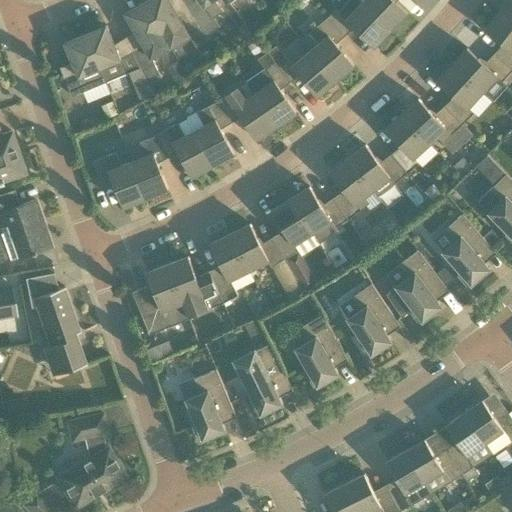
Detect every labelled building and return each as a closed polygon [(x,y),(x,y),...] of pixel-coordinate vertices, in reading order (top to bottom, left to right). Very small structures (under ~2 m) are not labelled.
[(169,0),(147,0),(145,2),(170,46),(189,36),(202,27),(188,6),(177,13),(169,0)] [(202,27),(207,35),(220,27),(213,18),(223,11),(214,0),(196,0),(188,6),(202,27)] [(364,0),(362,2),(391,29),(407,12),(394,0),(364,0)] [(511,0),(507,0),(499,12),(511,21),(511,0)] [(140,68),(148,84),(161,77),(151,57),(170,46),(145,2),(125,13),(138,36),(127,43),(140,68)] [(327,17),(345,35),(354,27),(374,47),(391,29),(362,2),(346,19),(336,9),(327,17)] [(511,21),(499,12),(485,29),(504,43),(494,53),(511,68),(511,21)] [(310,50),(336,80),(354,65),(336,43),(345,35),(327,17),(309,32),(319,43),(310,50)] [(86,34),(105,81),(106,82),(140,68),(127,43),(116,49),(106,25),(86,34)] [(75,67),(62,72),(66,82),(71,95),(72,94),(105,81),(86,34),(65,42),(75,67)] [(318,96),(336,80),(310,50),(293,65),(284,54),(276,45),(267,52),(290,82),(300,74),(318,96)] [(452,64),(482,91),(496,76),(502,81),(511,70),(511,68),(494,53),(484,64),(467,48),(452,64)] [(290,82),(267,52),(267,51),(258,58),(265,68),(247,82),(254,93),(276,126),(296,112),(280,89),(290,82)] [(444,106),(463,124),(474,113),(468,107),(482,91),(452,64),(437,81),(455,96),(444,106)] [(218,101),(231,122),(241,116),(257,139),(276,126),(254,93),(245,99),(237,87),(218,100),(218,101)] [(443,143),(463,124),(444,106),(434,115),(418,98),(402,113),(429,143),(437,136),(443,143)] [(204,125),(194,130),(213,165),(234,154),(221,129),(231,122),(218,101),(212,104),(197,112),(204,125)] [(414,157),(429,143),(402,113),(386,128),(402,145),(391,154),(407,173),(419,163),(414,157)] [(157,134),(168,157),(179,151),(192,176),(213,165),(194,130),(185,135),(178,123),(157,134)] [(0,183),(2,183),(2,181),(25,173),(19,156),(16,156),(13,148),(16,146),(11,131),(0,134),(0,183)] [(131,161),(146,198),(168,189),(157,163),(168,157),(157,134),(147,139),(152,153),(131,161)] [(348,158),(372,190),(381,201),(381,200),(378,196),(394,183),(407,173),(391,154),(380,163),(366,144),(348,158)] [(131,161),(121,165),(116,152),(93,161),(102,185),(113,181),(124,206),(146,198),(131,161)] [(333,198),(348,219),(361,210),(367,205),(369,209),(381,201),(372,190),(348,158),(331,171),(345,189),(333,198)] [(511,179),(506,173),(489,190),(478,201),(489,212),(508,231),(504,235),(511,242),(511,179)] [(334,228),(348,219),(333,198),(322,206),(309,186),(291,198),(312,232),(319,243),(337,232),(334,228)] [(13,190),(0,194),(0,233),(1,233),(10,259),(30,252),(31,254),(34,253),(34,251),(50,245),(44,228),(42,229),(39,221),(42,220),(35,200),(19,205),(13,190)] [(312,232),(291,198),(272,210),(285,229),(273,237),(285,259),(298,250),(294,243),(312,232)] [(462,213),(444,229),(455,241),(443,251),(461,271),(457,274),(468,287),(490,268),(481,258),(493,248),(462,213)] [(230,234),(249,269),(267,260),(271,267),(285,259),(273,237),(261,244),(250,224),(230,234)] [(209,271),(216,288),(219,294),(223,302),(237,295),(233,286),(230,279),(249,269),(230,234),(211,244),(221,264),(209,271)] [(402,316),(409,311),(419,323),(442,306),(434,295),(446,286),(418,249),(386,273),(395,287),(386,294),(402,316)] [(188,256),(167,264),(182,302),(188,316),(208,308),(205,300),(219,294),(216,288),(209,271),(196,278),(188,256)] [(146,286),(133,292),(143,316),(149,334),(189,319),(189,317),(188,316),(182,302),(167,264),(147,272),(153,287),(147,289),(146,286)] [(53,273),(24,278),(28,298),(30,308),(31,307),(31,306),(35,305),(49,346),(42,348),(42,350),(43,349),(49,366),(52,375),(67,370),(86,364),(85,363),(84,363),(77,342),(75,342),(72,335),(80,332),(79,331),(78,331),(66,297),(68,297),(64,287),(56,290),(51,275),(53,274),(53,273)] [(363,340),(359,343),(368,356),(392,340),(385,329),(397,321),(386,304),(371,283),(351,296),(360,310),(348,318),(363,340)] [(14,287),(0,289),(0,318),(19,315),(14,287)] [(322,314),(301,327),(309,340),(296,348),(309,371),(305,373),(314,388),(338,373),(332,362),(345,354),(322,314)] [(248,354),(234,361),(242,375),(254,399),(249,401),(257,416),(282,403),(276,391),(290,384),(281,367),(269,343),(248,354)] [(234,411),(226,393),(216,369),(213,370),(194,378),(180,384),(186,399),(196,423),(192,425),(199,440),(225,429),(220,417),(234,411)] [(4,401),(7,418),(27,415),(25,398),(4,401)] [(483,399),(464,412),(493,453),(511,439),(511,417),(509,413),(498,421),(483,399)] [(450,453),(462,474),(467,481),(479,473),(474,466),(493,453),(464,412),(446,425),(461,446),(450,453)] [(56,475),(65,491),(74,506),(124,477),(107,448),(105,449),(102,434),(106,432),(102,413),(83,417),(66,421),(71,442),(84,439),(88,456),(56,475)] [(462,474),(450,453),(438,461),(425,438),(406,450),(431,493),(462,474)] [(388,490),(400,511),(431,493),(406,450),(386,461),(400,483),(388,490)] [(388,490),(376,496),(365,473),(344,483),(359,511),(397,511),(400,511),(388,490)] [(511,481),(503,487),(511,497),(511,481)] [(359,511),(344,483),(325,493),(334,511),(359,511)] [(55,511),(57,511),(35,491),(23,505),(31,511),(55,511)]
